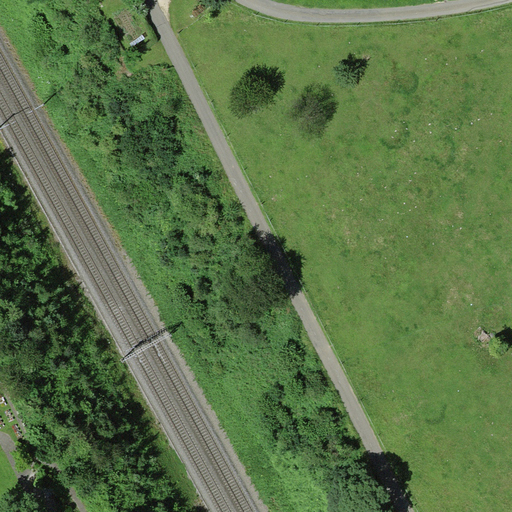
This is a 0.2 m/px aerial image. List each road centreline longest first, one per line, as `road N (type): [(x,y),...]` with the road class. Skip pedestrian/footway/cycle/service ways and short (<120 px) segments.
road 1 (unclassified): [(150,0),(405,511)]
road 2 (unclassified): [(252,0),(322,17),(492,0)]
